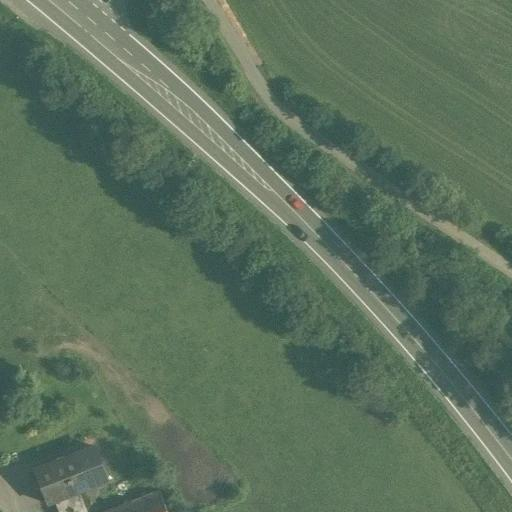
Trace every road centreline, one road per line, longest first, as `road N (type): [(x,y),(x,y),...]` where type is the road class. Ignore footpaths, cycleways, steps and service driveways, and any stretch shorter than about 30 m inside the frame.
road 1 (secondary): [(97,31),(268,182),(511,458)]
road 2 (unclassified): [(511,272),(281,112),(208,0)]
